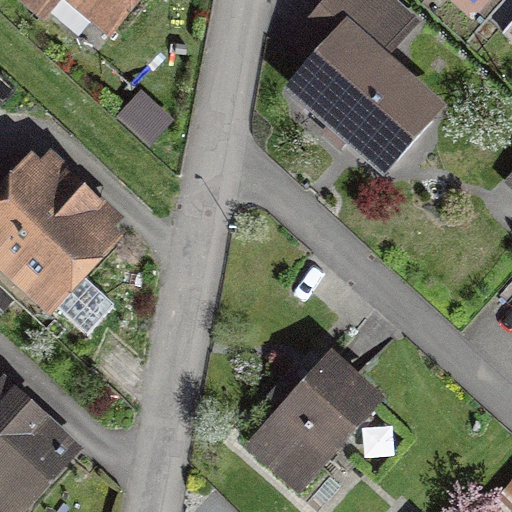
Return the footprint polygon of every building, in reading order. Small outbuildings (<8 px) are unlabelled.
[(0,0),(0,1),(26,23),(45,0),(52,0),(103,44),(141,0),(0,0)] [(341,149),(380,183),(437,118),(385,73),(426,27),(395,0),(337,0),(296,47),(309,58),(277,94),(341,149)] [(0,221),(0,240),(73,313),(121,265),(131,255),(48,173),(14,207),(0,221)] [(0,221),(14,207),(0,193),(0,221)] [(249,457),(302,503),(383,413),(331,366),(292,410),(249,457)] [(0,511),(33,511),(78,462),(42,430),(0,393),(0,511)]
